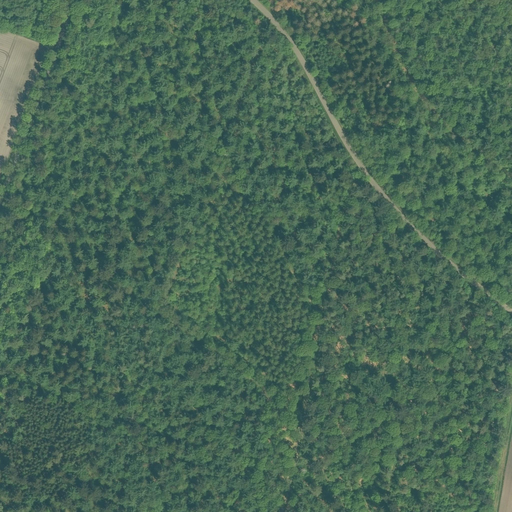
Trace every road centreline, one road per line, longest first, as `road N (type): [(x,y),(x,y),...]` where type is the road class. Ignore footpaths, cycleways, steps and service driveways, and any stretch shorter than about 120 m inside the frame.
road 1 (track): [(333,511),(295,474),(268,401),(161,306),(104,277),(3,192)]
road 2 (tertiary): [(511,312),(393,208),(297,53),(252,0)]
road 3 (track): [(53,59),(215,175),(270,229),(325,313)]
road 4 (track): [(364,170),(329,291),(285,511)]
road 5 (track): [(161,306),(193,224),(208,156),(270,16)]
road 6 (track): [(290,487),(0,380)]
road 7 (track): [(432,249),(380,511)]
road 8 (track): [(511,176),(426,102),(394,45),(382,0)]
road 9 (unclassified): [(0,202),(75,0)]
road 10 (track): [(511,394),(491,511)]
